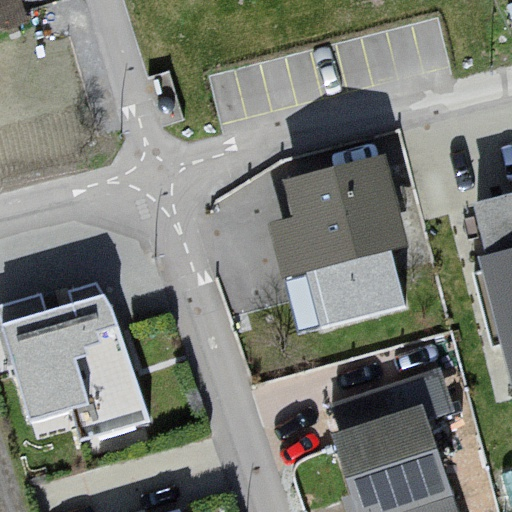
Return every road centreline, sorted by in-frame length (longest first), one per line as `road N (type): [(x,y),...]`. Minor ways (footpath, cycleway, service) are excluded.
road 1 (residential): [(159,169),(511,82)]
road 2 (residential): [(270,511),(159,169)]
road 3 (residential): [(159,169),(102,0)]
road 4 (residential): [(0,212),(159,169)]
